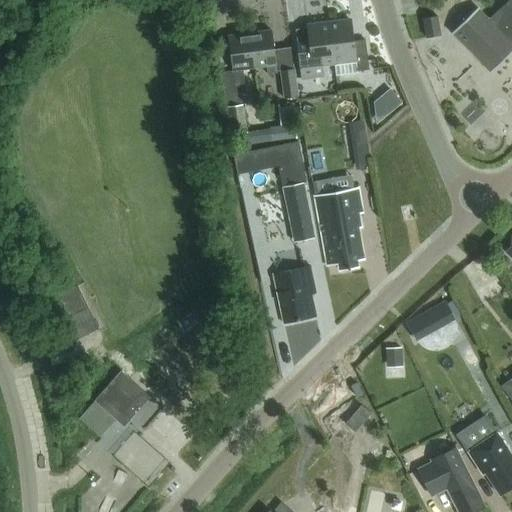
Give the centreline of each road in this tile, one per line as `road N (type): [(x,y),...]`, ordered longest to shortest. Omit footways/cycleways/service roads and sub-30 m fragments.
road 1 (unclassified): [(475,213),(180,511)]
road 2 (unclassified): [(475,213),(432,141),(379,0)]
road 3 (unclassified): [(29,511),(22,444),(0,363)]
